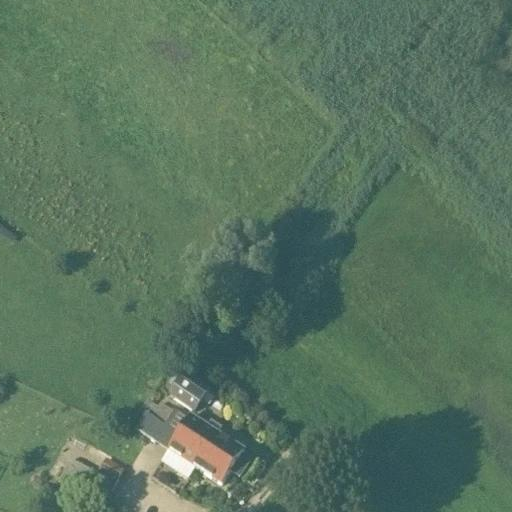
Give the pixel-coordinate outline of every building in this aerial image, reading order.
[(192,380),(176,402),(194,415),(211,393),(192,380)] [(168,428),(142,411),(134,425),(159,442),(168,428)] [(187,423),(179,436),(219,463),(217,466),(231,475),(240,481),(251,464),(243,458),(245,454),(218,437),(218,436),(221,431),(211,424),(207,429),(190,419),(187,423)] [(179,436),(168,452),(196,470),(223,488),(231,475),(217,466),(219,463),(179,436)] [(104,461),(99,471),(92,483),(113,494),(119,482),(125,472),(104,461)] [(69,462),(60,479),(83,492),(92,475),(69,462)]
